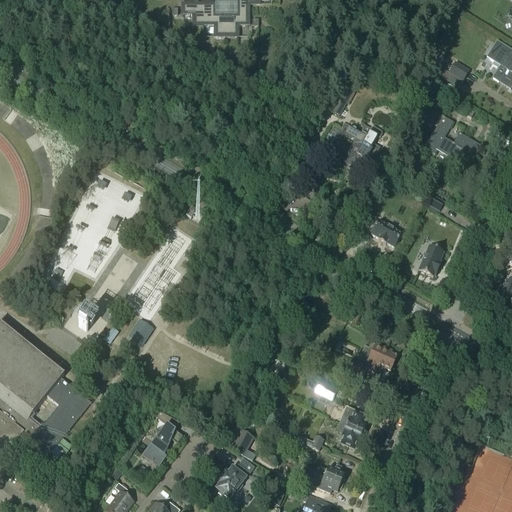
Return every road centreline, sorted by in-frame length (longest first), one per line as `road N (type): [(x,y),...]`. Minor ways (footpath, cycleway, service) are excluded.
road 1 (secondary): [(447,328),(0,71)]
road 2 (residential): [(367,511),(447,328)]
road 3 (track): [(39,511),(101,401),(94,337)]
road 4 (residential): [(447,328),(511,181)]
